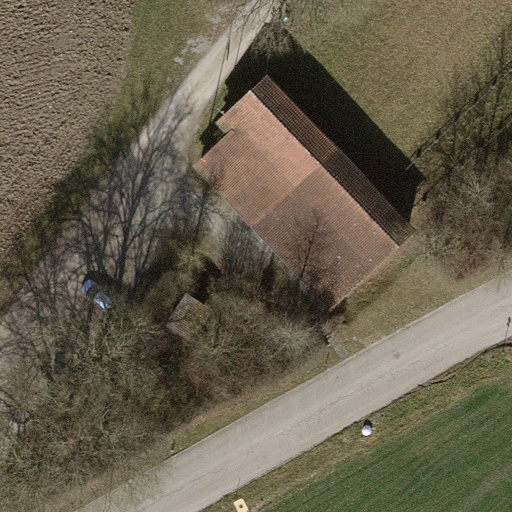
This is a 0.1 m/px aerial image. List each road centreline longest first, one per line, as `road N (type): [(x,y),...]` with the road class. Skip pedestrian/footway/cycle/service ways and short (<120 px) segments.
road 1 (track): [(0,383),(273,0)]
road 2 (unclassified): [(140,511),(511,304)]
